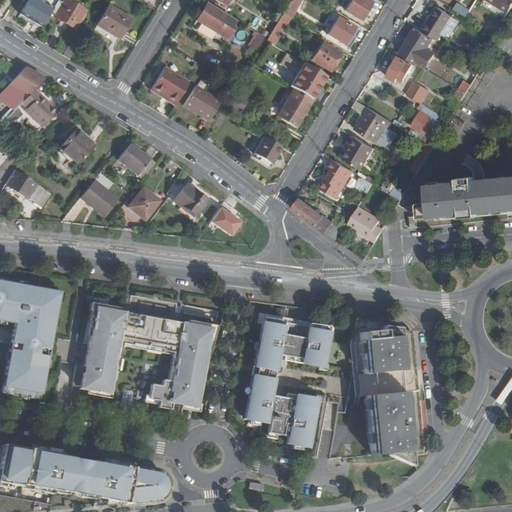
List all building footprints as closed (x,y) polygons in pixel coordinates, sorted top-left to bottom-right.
[(28,0),(20,14),(41,27),(51,12),(57,2),(53,0),(28,0)] [(57,2),(51,12),(55,14),(54,17),(60,21),(57,26),(65,30),(68,25),(74,29),(85,12),(66,0),(64,0),(62,4),(57,1),(57,2)] [(290,0),(268,41),(277,46),(302,0),(290,0)] [(368,0),(351,0),(344,13),(359,23),(371,2),(368,0)] [(511,6),(511,0),(485,0),(508,13),(511,6)] [(457,3),(454,10),(468,16),(472,9),(457,3)] [(235,23),(204,4),(194,20),(225,40),(235,23)] [(116,41),(130,20),(109,7),(95,28),(116,41)] [(437,7),(423,31),(438,40),(452,16),(437,7)] [(344,45),(355,28),(337,17),(327,35),(344,45)] [(358,30),(355,28),(344,45),(347,47),(358,30)] [(402,55),(418,64),(426,51),(433,39),(415,28),(408,40),(410,41),(402,55)] [(245,41),(248,33),(239,29),(236,37),(245,41)] [(267,39),(258,34),(250,46),(259,52),(267,39)] [(323,39),(321,43),(340,54),(342,50),(323,39)] [(402,55),(410,41),(408,40),(400,54),(402,55)] [(340,54),(321,43),(310,60),(329,72),(340,54)] [(62,56),(69,60),(76,48),(69,44),(62,56)] [(283,62),(294,68),(298,60),(287,54),(283,62)] [(406,77),(412,66),(398,57),(386,76),(396,82),(401,75),(406,77)] [(477,76),(483,67),(475,62),(470,71),(477,76)] [(10,81),(23,69),(17,65),(5,76),(10,81)] [(167,101),(174,105),(188,82),(163,67),(151,85),(169,97),(167,101)] [(33,90),(42,80),(23,69),(10,81),(0,92),(0,103),(12,112),(20,104),(33,90)] [(415,81),(407,95),(422,103),(430,90),(415,81)] [(149,89),(167,101),(169,97),(151,85),(149,89)] [(203,114),(202,117),(208,121),(219,101),(194,86),(182,105),(195,113),(196,110),(203,114)] [(277,115),(295,126),(312,100),(293,89),(277,115)] [(56,112),(33,90),(20,104),(26,109),(24,112),(41,127),(56,112)] [(235,90),(227,103),(240,111),(248,98),(235,90)] [(462,100),(466,94),(461,90),(457,97),(462,100)] [(356,100),(352,106),(364,114),(356,128),(376,141),(386,126),(389,127),(392,122),(356,100)] [(440,114),(425,106),(413,126),(428,135),(440,114)] [(77,164),(93,146),(74,130),(59,148),(77,164)] [(353,135),(350,134),(338,154),(340,156),(353,135)] [(353,135),(340,156),(361,169),(374,148),(353,135)] [(269,165),(280,148),(263,137),(252,154),(269,165)] [(149,157),(129,142),(116,159),(136,174),(148,159),(149,157)] [(417,173),(434,146),(426,142),(410,169),(417,173)] [(141,178),(152,163),(148,159),(136,174),(141,178)] [(390,194),(401,200),(417,173),(410,169),(392,159),(386,168),(401,177),(407,180),(400,191),(395,187),(390,194)] [(353,172),(333,160),(327,169),(331,171),(320,188),(337,198),(353,172)] [(5,186),(42,209),(52,195),(13,172),(5,186)] [(372,185),(355,174),(349,184),(366,195),(372,185)] [(418,227),(417,219),(511,209),(511,175),(480,178),(429,183),(422,194),(423,203),(417,203),(415,205),(417,216),(410,217),(411,228),(418,227)] [(401,177),(395,187),(400,191),(407,180),(401,177)] [(93,180),(79,197),(103,215),(117,198),(93,180)] [(184,184),(173,200),(195,216),(207,201),(184,184)] [(126,207),(142,220),(157,201),(141,188),(126,207)] [(292,208),(324,232),(332,221),(323,215),(322,216),(299,198),(292,208)] [(377,238),(382,231),(384,228),(377,223),(380,218),(359,206),(347,225),(369,238),(370,236),(376,240),(377,238)] [(40,399),(47,355),(39,353),(40,347),(48,349),(58,295),(32,290),(33,286),(0,280),(0,319),(14,322),(11,342),(20,344),(18,350),(9,348),(1,392),(12,394),(13,389),(30,392),(30,397),(40,399)] [(32,290),(58,295),(59,291),(33,286),(32,290)] [(192,392),(198,393),(210,327),(184,322),(181,325),(174,322),(175,317),(169,316),(169,320),(138,314),(138,311),(133,310),(131,315),(124,314),(124,311),(96,307),(85,365),(88,367),(87,373),(93,374),(92,383),(110,386),(112,378),(116,380),(117,372),(112,371),(114,366),(112,366),(116,345),(122,346),(122,341),(162,348),(163,350),(173,351),(173,356),(178,357),(174,378),(172,378),(172,382),(164,380),(162,386),(160,386),(157,399),(156,403),(169,406),(170,401),(190,405),(192,392)] [(322,367),(329,330),(263,319),(254,368),(275,371),(277,353),(285,355),(284,360),(322,367)] [(424,448),(424,444),(413,330),(382,327),(382,329),(359,332),(363,373),(361,374),(363,395),(366,395),(372,455),(388,453),(411,450),(424,448)] [(275,371),(254,368),(253,376),(273,379),(275,371)] [(93,374),(87,373),(84,372),(80,389),(103,394),(104,391),(109,391),(110,386),(92,383),(93,374)] [(287,443),(307,447),(316,399),(297,395),(296,399),(279,395),(278,398),(270,396),(273,379),(253,376),(245,420),(266,423),(267,416),(270,417),(267,433),(288,437),(287,443)] [(146,397),(157,399),(160,386),(149,384),(146,397)] [(12,394),(30,397),(30,392),(13,389),(12,394)] [(196,407),(198,393),(192,392),(190,405),(196,407)] [(30,449),(3,444),(0,460),(0,482),(21,486),(21,485),(52,490),(52,488),(81,494),(94,496),(93,499),(93,510),(147,506),(162,505),(167,501),(171,498),(173,494),(174,490),(174,485),(172,481),(169,476),(163,473),(158,472),(152,471),(129,467),(103,462),(100,461),(99,465),(86,463),(71,460),(58,458),(59,454),(56,454),(30,449)] [(264,486),(251,484),(249,491),(262,493),(264,486)] [(0,511),(38,511),(49,511),(50,505),(0,495),(0,511)]
